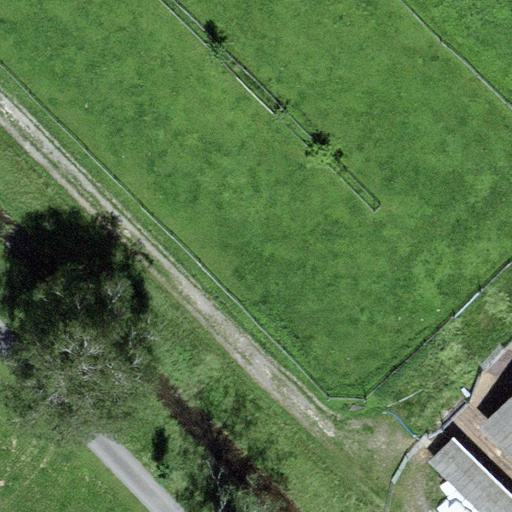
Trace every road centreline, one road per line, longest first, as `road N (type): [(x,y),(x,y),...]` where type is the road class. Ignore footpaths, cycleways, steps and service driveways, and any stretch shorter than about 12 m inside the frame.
road 1 (track): [(0,101),(411,511)]
road 2 (track): [(170,511),(0,337)]
